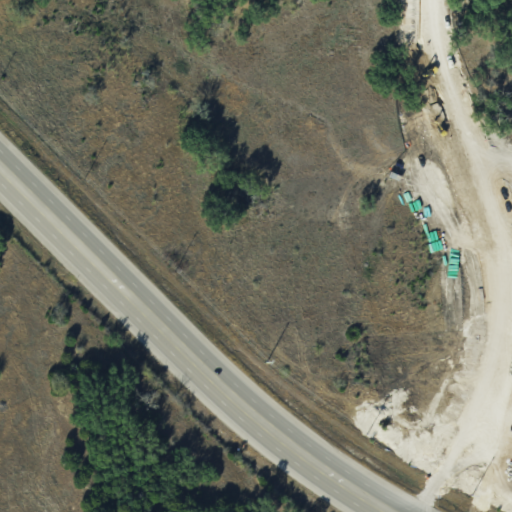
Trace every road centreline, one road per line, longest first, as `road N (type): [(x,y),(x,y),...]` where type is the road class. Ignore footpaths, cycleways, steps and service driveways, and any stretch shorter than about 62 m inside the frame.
road 1 (residential): [(472,511),(511,422),(499,207),(466,145),(497,254),(502,318),(490,385),(426,511)]
road 2 (secondary): [(395,511),(337,478),(241,401),(0,165)]
road 3 (residential): [(466,145),(433,55),(424,0)]
